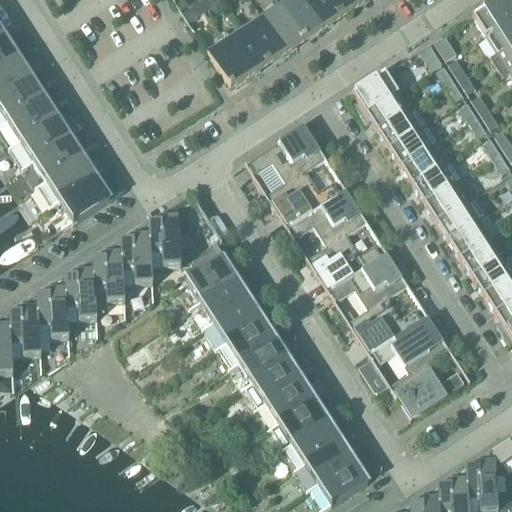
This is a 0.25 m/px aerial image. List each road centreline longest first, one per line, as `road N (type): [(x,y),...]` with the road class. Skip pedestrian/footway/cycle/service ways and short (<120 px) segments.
road 1 (residential): [(409,486),(209,171)]
road 2 (residential): [(209,171),(474,0)]
road 3 (residential): [(156,203),(22,0)]
road 4 (residential): [(0,302),(156,203)]
road 5 (residential): [(409,486),(511,420)]
